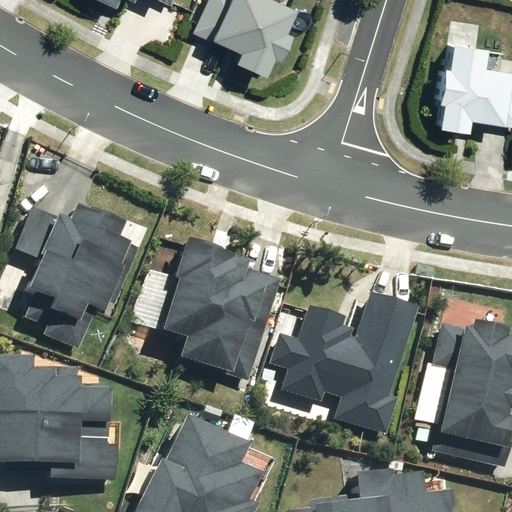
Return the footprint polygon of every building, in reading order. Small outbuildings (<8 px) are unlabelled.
[(162,0),(77,0),(114,19),(121,6),(131,12),(137,0),(145,0),(159,7),(162,0)] [(203,0),(189,33),(238,55),(235,62),(265,76),(274,55),(281,59),(293,32),(288,30),(299,7),(283,0),(203,0)] [(486,43),(453,38),(449,65),(445,65),(441,96),(444,97),(441,122),(470,127),(471,117),(511,123),(511,66),(483,62),(486,43)] [(56,220),(27,208),(10,249),(36,260),(23,293),(40,300),(27,332),(76,352),(90,317),(95,318),(100,305),(112,310),(138,248),(111,237),(116,226),(71,208),(66,221),(57,217),(56,220)] [(184,239),(170,278),(173,279),(156,329),(180,338),(172,360),(241,385),(277,284),(243,272),(247,261),(184,239)] [(281,392),(318,404),(322,394),(340,400),(334,419),(381,434),(392,402),(385,399),(414,312),(368,297),(353,341),(350,339),(352,332),(342,328),(344,320),(306,307),(295,341),(278,336),(269,365),(288,371),(281,392)] [(438,324),(438,325),(428,366),(449,371),(435,431),(510,449),(511,440),(511,336),(505,335),(507,325),(477,318),(475,327),(465,324),(464,330),(438,324)] [(29,360),(0,358),(0,465),(48,468),(47,479),(103,481),(107,386),(77,385),(78,371),(28,369),(29,360)] [(245,446),(184,415),(134,511),(252,511),(256,506),(248,502),(262,477),(236,464),(245,446)] [(297,501),(297,508),(275,509),(275,511),(454,511),(453,488),(423,490),(422,476),(394,477),(393,466),(347,468),(349,499),(297,501)]
